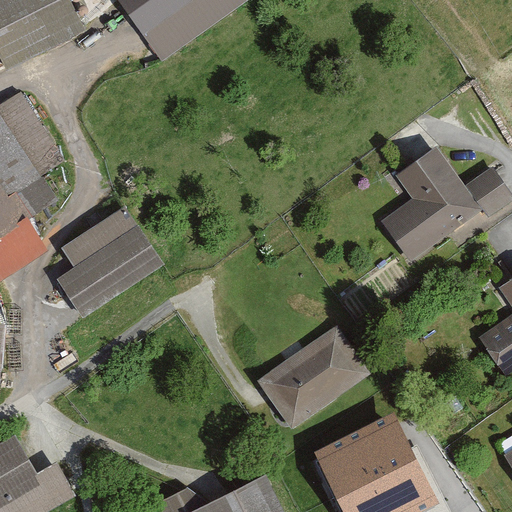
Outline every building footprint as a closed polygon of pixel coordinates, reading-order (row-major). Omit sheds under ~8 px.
[(0,0),(0,54),(6,67),(90,28),(77,0),(0,0)] [(120,0),(162,58),(243,0),(120,0)] [(17,83),(0,93),(0,276),(49,247),(27,210),(49,197),(36,175),(63,158),(17,83)] [(418,196),(382,219),(412,265),(511,200),(511,186),(497,163),(469,181),(444,142),(401,169),(418,196)] [(130,203),(61,243),(73,263),(60,271),(83,311),(165,263),(130,203)] [(511,277),(504,283),(511,294),(511,322),(488,338),(507,368),(511,365),(511,277)] [(336,326),(258,382),(291,428),(369,373),(336,326)] [(396,417),(317,456),(345,511),(411,511),(437,499),(396,417)] [(18,436),(0,446),(0,511),(38,511),(71,494),(54,464),(38,473),(18,436)] [(281,511),(265,478),(194,511),(281,511)]
